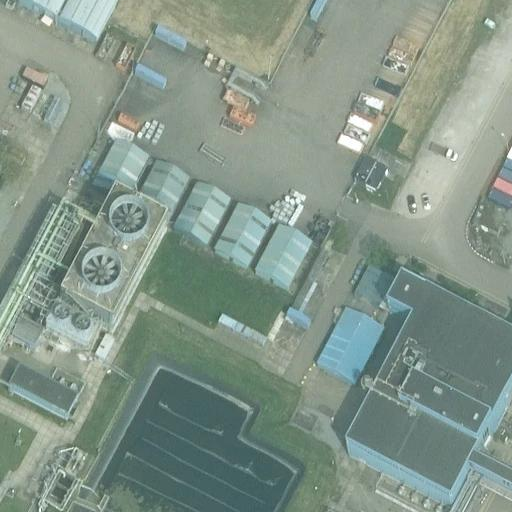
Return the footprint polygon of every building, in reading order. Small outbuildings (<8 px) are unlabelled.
[(16,0),(13,5),(91,46),(115,0),(16,0)] [(119,148),(118,150),(96,193),(128,209),(151,164),(119,148)] [(367,161),(356,183),(377,194),(388,172),(367,161)] [(160,169),(159,172),(137,214),(168,231),(192,186),(160,169)] [(201,190),(200,193),(177,235),(209,252),(233,207),(201,190)] [(112,213),(48,335),(90,357),(102,334),(110,338),(166,230),(117,204),(112,213)] [(242,212),(240,214),(218,257),(250,274),(274,228),(242,212)] [(282,233),(281,236),(259,278),(291,295),(314,250),(282,233)] [(330,250),(302,312),(293,308),(284,330),(295,334),(304,315),(320,322),(325,311),(316,307),(340,254),(330,250)] [(370,301),(395,315),(409,289),(383,276),(370,301)] [(354,456),(456,509),(511,402),(511,343),(409,289),(395,315),(421,328),(354,456)] [(235,312),(231,322),(278,341),(282,331),(235,312)] [(322,367),(360,387),(389,332),(351,312),(322,367)] [(12,339),(27,347),(34,351),(43,334),(20,322),(12,339)] [(19,370),(9,390),(67,421),(78,401),(19,370)]
